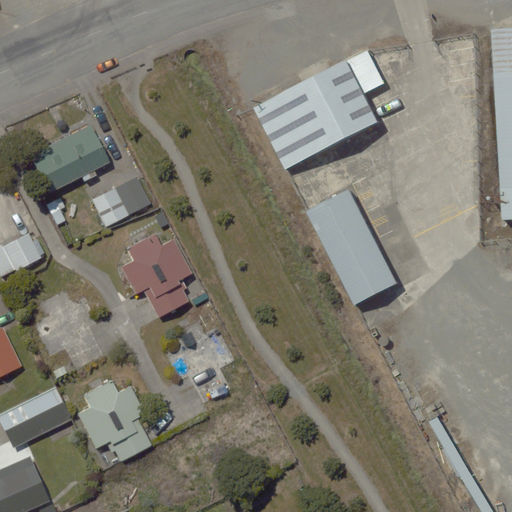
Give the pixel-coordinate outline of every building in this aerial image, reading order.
[(511,5),(477,7),(487,201),(511,199),(511,5)] [(331,51),(238,95),(266,153),(358,109),(331,51)] [(93,125),(30,153),(49,197),(113,168),(93,125)] [(335,172),(291,192),(337,291),(381,270),(335,172)] [(133,179),(90,201),(104,227),(146,205),(133,179)] [(123,267),(137,295),(143,292),(155,316),(192,298),(183,280),(193,274),(175,238),(165,244),(158,231),(124,248),(131,262),(123,267)] [(31,233),(0,249),(0,269),(4,276),(43,256),(31,233)] [(103,355),(65,287),(23,310),(60,378),(103,355)] [(176,373),(189,377),(204,405),(235,388),(223,367),(233,361),(214,327),(205,332),(200,323),(176,337),(182,347),(166,356),(176,373)] [(6,327),(0,330),(0,377),(24,366),(6,327)] [(106,443),(116,464),(156,445),(153,439),(201,416),(184,380),(140,401),(131,383),(118,389),(114,379),(83,394),(90,409),(79,414),(95,448),(106,443)] [(57,386),(0,412),(0,417),(14,447),(73,419),(57,386)] [(0,511),(26,511),(52,501),(32,454),(0,467),(0,511)] [(309,511),(298,489),(255,511),(309,511)]
